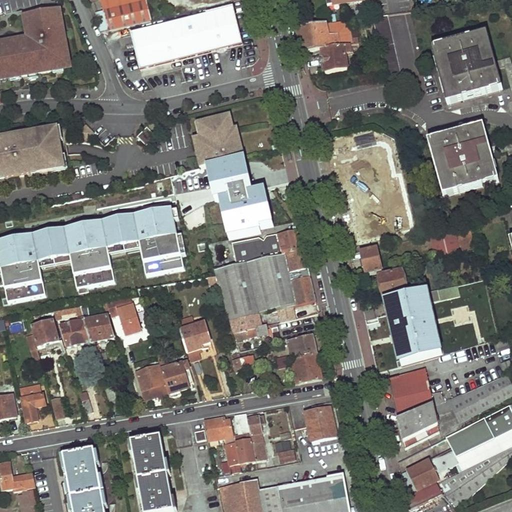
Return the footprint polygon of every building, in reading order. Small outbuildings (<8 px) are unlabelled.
[(105,13),(148,3),(147,0),(84,0),(86,2),(94,0),(100,0),(104,14),(105,13)] [(109,33),(152,22),(148,3),(105,13),(109,33)] [(24,18),(27,39),(32,38),(29,22),(58,16),(61,30),(63,29),(63,30),(65,30),(62,11),(24,18)] [(234,11),(132,36),(141,71),(242,46),(234,11)] [(105,13),(104,14),(97,16),(101,35),(109,33),(105,13)] [(0,76),(5,76),(6,78),(22,75),(22,77),(52,72),(51,70),(53,70),(67,67),(63,44),(61,30),(58,16),(29,22),(32,38),(33,43),(33,46),(28,47),(27,44),(23,45),(22,42),(0,45),(0,48),(0,76)] [(373,19),(385,76),(401,74),(388,16),(375,18),(373,19)] [(349,22),(333,24),(332,24),(299,29),(302,41),(305,55),(309,54),(345,49),(354,48),(353,40),(349,22)] [(436,50),(450,106),(500,92),(494,71),(492,64),(485,38),(436,50)] [(67,43),(66,43),(63,44),(67,67),(53,70),(53,74),(72,70),(67,43)] [(345,49),(347,60),(356,58),(354,48),(345,49)] [(323,56),(325,76),(349,72),(347,60),(345,49),(309,54),(309,57),(323,56)] [(494,71),(505,68),(511,92),(511,65),(510,59),(492,64),(494,71)] [(0,80),(1,84),(23,80),(22,77),(22,75),(6,78),(5,76),(0,76),(0,80)] [(206,168),(207,168),(240,159),(238,153),(241,152),(240,148),(236,132),(233,133),(230,119),(206,125),(202,126),(204,135),(202,135),(203,141),(207,154),(203,155),(200,155),(200,157),(201,161),(204,161),(206,168)] [(206,123),(196,125),(200,141),(203,141),(202,135),(204,135),(202,126),(206,125),(206,123)] [(80,135),(87,142),(94,135),(87,128),(80,135)] [(148,128),(138,138),(147,147),(157,137),(148,128)] [(432,143),(446,199),(496,185),(488,157),(486,149),(482,130),(432,143)] [(0,175),(5,175),(6,179),(31,175),(30,170),(37,169),(38,174),(64,169),(62,156),(57,157),(55,146),(60,145),(57,132),(31,137),(32,139),(26,140),(26,138),(0,142),(0,175)] [(338,145),(340,160),(350,166),(378,160),(373,139),(373,137),(338,145)] [(511,166),(511,142),(486,149),(488,157),(508,152),(511,166)] [(407,194),(398,155),(378,160),(387,198),(400,196),(407,194)] [(396,229),(397,234),(413,230),(408,207),(403,208),(400,196),(387,198),(389,209),(368,222),(371,235),(396,229)] [(151,277),(184,270),(173,211),(104,225),(105,229),(95,231),(94,227),(73,231),(74,235),(67,237),(66,232),(0,244),(0,261),(8,304),(42,298),(38,277),(42,276),(40,265),(71,259),(73,270),(78,269),(80,278),(75,279),(78,291),(115,284),(113,271),(108,272),(107,264),(111,262),(109,251),(140,246),(143,256),(147,256),(151,277)] [(430,237),(435,261),(478,251),(473,227),(430,237)] [(305,251),(300,231),(268,239),(265,243),(261,240),(234,247),(239,266),(305,251)] [(365,269),(366,277),(382,273),(377,249),(361,252),(363,260),(361,263),(362,267),(365,269)] [(379,278),(383,301),(407,295),(406,288),(408,287),(408,284),(405,285),(402,273),(379,278)] [(485,281),(472,284),(486,345),(498,341),(485,281)] [(428,294),(387,303),(401,369),(442,357),(428,294)] [(117,310),(115,303),(108,304),(110,311),(117,310)] [(132,304),(117,310),(125,337),(141,332),(132,304)] [(306,305),(286,310),(288,315),(307,310),(306,305)] [(81,308),(67,311),(68,316),(78,314),(80,324),(62,328),(67,349),(92,345),(81,308)] [(81,308),(92,345),(114,340),(108,319),(89,323),(85,308),(81,308)] [(235,335),(262,329),(259,316),(231,323),(232,327),(234,333),(235,335)] [(28,332),(28,322),(12,321),(11,331),(28,332)] [(54,323),(32,330),(38,351),(60,344),(54,323)] [(182,333),(188,355),(212,348),(206,325),(182,333)] [(235,335),(237,342),(253,338),(254,339),(269,335),(267,327),(262,329),(235,335)] [(314,336),(289,342),(292,360),(318,355),(314,336)] [(35,349),(29,350),(33,367),(40,366),(35,349)] [(246,372),(253,370),(251,365),(256,364),(254,357),(247,358),(246,352),(243,353),(241,353),(242,359),(246,372)] [(157,357),(171,400),(181,396),(180,393),(190,390),(189,386),(194,385),(187,364),(167,370),(164,360),(167,359),(166,354),(157,357)] [(318,355),(292,360),(297,386),(323,381),(318,355)] [(246,372),(242,359),(234,361),(237,374),(246,372)] [(288,362),(278,364),(279,370),(289,368),(288,362)] [(511,373),(511,368),(509,362),(501,366),(506,377),(511,373)] [(164,386),(159,367),(137,374),(146,401),(167,395),(164,386)] [(424,373),(389,383),(397,423),(398,423),(434,408),(444,404),(440,394),(430,397),(424,373)] [(484,387),(494,407),(511,397),(511,386),(507,377),(484,387)] [(453,409),(460,424),(494,407),(484,387),(450,401),(453,409)] [(106,391),(110,405),(119,402),(115,388),(106,391)] [(24,398),(22,398),(27,425),(38,423),(35,410),(46,407),(43,396),(25,400),(24,398)] [(13,398),(0,400),(0,421),(17,419),(13,398)] [(90,401),(82,403),(86,417),(94,414),(90,401)] [(434,408),(436,417),(453,409),(450,401),(444,404),(434,408)] [(65,419),(61,403),(52,405),(56,421),(65,419)] [(511,409),(511,407),(447,440),(453,451),(433,461),(436,465),(452,458),(461,475),(511,449),(511,409)] [(398,423),(405,450),(440,434),(436,417),(434,408),(398,423)] [(330,410),(306,415),(313,446),(337,440),(330,410)] [(248,420),(246,415),(237,417),(240,437),(250,435),(248,420)] [(252,442),(256,464),(267,462),(260,426),(265,425),(264,417),(248,420),(250,435),(252,442)] [(225,419),(204,423),(209,443),(229,440),(225,419)] [(206,433),(195,435),(197,444),(208,442),(206,433)] [(236,445),(252,442),(250,435),(240,437),(234,438),(236,445)] [(174,511),(162,439),(133,445),(144,511),(174,511)] [(256,464),(252,442),(236,445),(236,447),(238,456),(240,467),(256,464)] [(290,442),(275,446),(277,454),(292,450),(290,442)] [(238,456),(236,447),(227,449),(228,458),(238,456)] [(407,502),(409,511),(413,511),(443,497),(455,511),(463,506),(511,459),(511,449),(461,475),(407,502)] [(105,511),(96,452),(65,458),(74,511),(105,511)] [(294,453),(280,455),(282,465),(296,462),(294,453)] [(232,476),(241,474),(240,467),(238,456),(228,458),(232,476)] [(461,475),(452,458),(436,465),(433,461),(408,473),(415,488),(405,492),(407,502),(461,475)] [(36,488),(34,475),(13,479),(10,464),(0,465),(0,472),(3,491),(25,488),(28,490),(36,488)] [(349,511),(344,477),(260,493),(258,482),(221,489),(225,511),(349,511)] [(38,511),(34,491),(18,494),(21,511),(38,511)]
